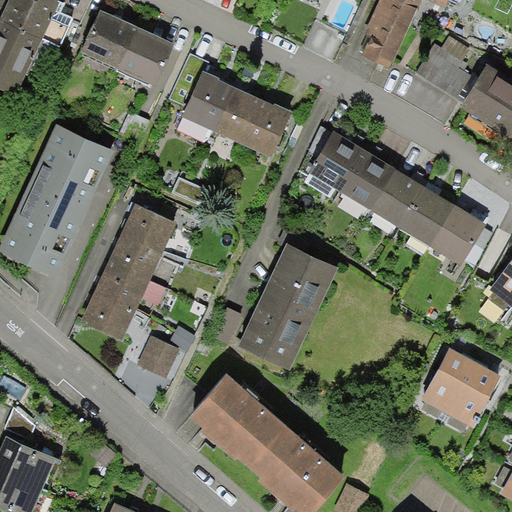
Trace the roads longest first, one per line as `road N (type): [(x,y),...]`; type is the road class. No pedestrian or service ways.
road 1 (residential): [(511,193),(332,78),(171,0)]
road 2 (residential): [(225,511),(0,315)]
